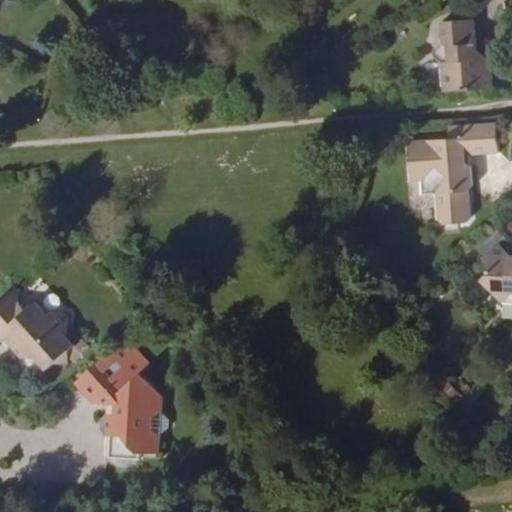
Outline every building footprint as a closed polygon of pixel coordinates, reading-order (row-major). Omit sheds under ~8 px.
[(475,20),(442,22),(444,43),(448,46),(448,62),(441,62),(443,92),(494,88),(492,59),(488,59),(477,60),(477,50),(475,20)] [(448,46),(444,43),(433,55),(441,62),(448,62),(448,46)] [(488,59),(477,50),(477,60),(488,59)] [(498,123),(451,126),(451,139),(410,142),(413,182),(423,181),(436,194),(438,220),(444,225),(468,223),(472,217),(470,191),(474,184),(473,168),(468,164),(463,164),(463,156),(472,155),(500,153),(498,123)] [(472,155),(463,156),(463,164),(468,164),(473,168),(472,155)] [(423,181),(424,195),(436,194),(423,181)] [(61,212),(50,219),(58,231),(68,224),(61,212)] [(500,243),(484,258),(489,264),(488,274),(483,280),(502,303),(511,295),(511,255),(511,256),(500,243)] [(16,286),(11,292),(20,300),(20,290),(16,286)] [(11,292),(0,300),(0,339),(4,343),(7,340),(21,357),(23,357),(37,358),(47,370),(48,371),(56,363),(70,364),(71,350),(76,345),(67,335),(61,328),(51,328),(52,317),(49,314),(37,302),(28,309),(20,300),(11,292)] [(511,295),(502,303),(511,303),(511,295)] [(70,313),(52,311),(49,314),(52,317),(51,328),(61,328),(67,335),(71,332),(70,313)] [(115,349),(76,384),(94,405),(110,405),(116,405),(116,413),(110,413),(98,424),(109,435),(123,435),(138,452),(142,453),(161,454),(162,434),(170,427),(170,419),(164,412),(165,397),(143,373),(133,382),(121,369),(129,363),(115,349)] [(37,358),(23,357),(23,368),(47,370),(37,358)] [(123,435),(109,435),(108,456),(141,459),(142,453),(138,452),(123,435)]
